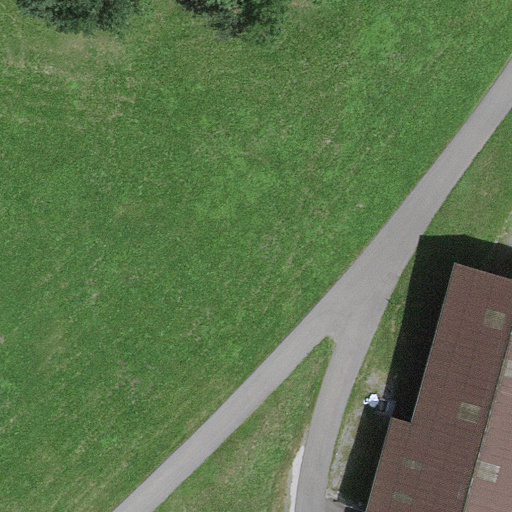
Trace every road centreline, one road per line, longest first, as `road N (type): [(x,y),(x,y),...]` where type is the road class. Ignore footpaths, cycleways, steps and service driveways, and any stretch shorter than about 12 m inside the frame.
road 1 (track): [(117,511),(401,237),(511,81)]
road 2 (track): [(401,237),(324,434),(317,511)]
